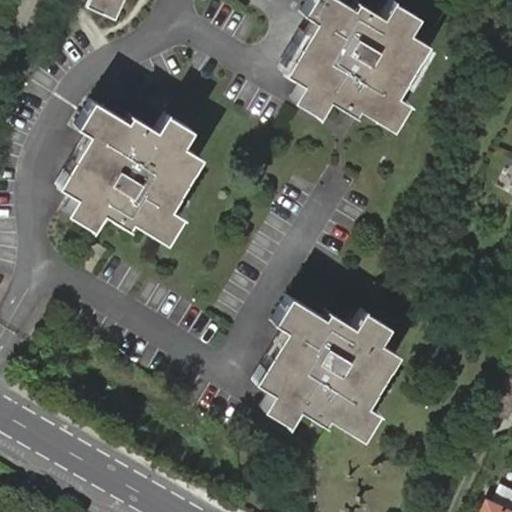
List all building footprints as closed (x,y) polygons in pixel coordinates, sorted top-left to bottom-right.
[(30,38),(45,0),(12,0),(2,25),(30,38)] [(115,18),(119,9),(99,0),(88,0),(86,6),(115,18)] [(99,0),(119,9),(122,0),(99,0)] [(320,23),(287,72),(299,80),(289,96),(315,113),(330,91),(354,107),(361,111),(388,128),(405,102),(384,89),(417,38),(405,31),(415,14),(393,0),(387,0),(383,7),(379,14),(375,20),(363,13),(350,5),(341,0),(305,0),(299,10),(320,23)] [(137,126),(90,97),(73,124),(94,136),(63,188),(73,193),(63,210),(90,226),(94,218),(99,210),(103,204),(115,211),(128,218),(163,239),(179,213),(158,200),(189,149),(180,143),(189,127),(163,110),(149,133),(137,126)] [(321,314),(286,293),(270,319),(290,332),(259,384),(269,389),(259,405),(285,421),(299,399),(324,414),(331,419),(358,435),(375,409),(354,396),(386,346),(376,339),(386,323),(360,307),(354,316),(350,323),(346,329),(334,322),(321,314)] [(511,360),(491,411),(506,418),(511,405),(511,360)] [(511,494),(499,488),(493,503),(510,511),(511,505),(511,494)] [(511,511),(510,511),(493,503),(485,499),(484,501),(478,511),(511,511)]
